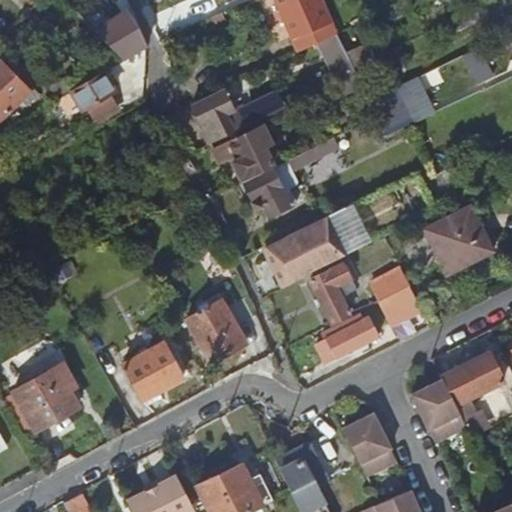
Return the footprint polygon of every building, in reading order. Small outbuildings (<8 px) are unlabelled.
[(272,0),(297,52),(319,42),(336,34),(320,0),(272,0)] [(148,46),(141,31),(129,11),(113,19),(96,31),(126,61),(148,46)] [(336,34),(319,42),(337,82),(356,72),(353,67),(336,34)] [(1,61),(0,62),(0,120),(30,93),(1,61)] [(102,71),(69,90),(81,109),(83,109),(93,126),(119,110),(109,93),(113,91),(102,71)] [(371,95),(387,132),(438,112),(422,74),(371,95)] [(362,107),(370,102),(370,101),(363,88),(354,92),(362,107)] [(191,106),(200,125),(209,121),(215,132),(230,124),(235,134),(285,108),(277,93),(236,114),(226,91),(191,106)] [(206,136),(215,132),(209,121),(200,125),(206,136)] [(263,125),(229,142),(236,159),(232,161),(241,179),(273,164),(265,149),(273,145),(263,125)] [(341,147),(336,136),(289,159),(295,170),(341,147)] [(268,218),(292,207),(278,180),(272,168),(245,181),(254,200),(252,201),(256,210),(263,207),(268,218)] [(285,177),(278,180),(292,207),(298,203),(285,177)] [(470,205),(425,227),(448,273),(493,249),(470,205)] [(264,246),(283,286),(344,253),(326,214),(264,246)] [(342,261),(309,278),(332,321),(351,311),(336,283),(350,276),(342,261)] [(373,289),(379,300),(380,299),(401,288),(409,283),(399,265),(388,271),(392,280),(373,289)] [(406,297),(401,288),(380,299),(385,308),(406,297)] [(246,344),(222,300),(188,320),(211,363),(246,344)] [(379,335),(370,317),(326,340),(326,342),(318,346),(326,362),(335,357),(336,358),(379,335)] [(164,343),(121,364),(140,401),(183,379),(164,343)] [(455,370),(443,377),(444,378),(455,400),(466,393),(468,396),(502,377),(488,348),(453,366),(455,370)] [(81,402),(60,362),(30,376),(25,368),(10,376),(36,426),(81,402)] [(444,378),(415,392),(439,444),(470,429),(455,400),(444,378)] [(341,423),(370,480),(400,467),(393,452),(395,451),(386,434),(386,432),(379,431),(376,425),(379,418),(375,408),(341,423)] [(322,417),(307,424),(335,446),(344,435),(322,417)] [(379,431),(386,432),(379,418),(376,425),(379,431)] [(297,488),(293,490),(303,511),(331,511),(305,460),(288,469),(297,488)] [(241,465),(199,487),(211,511),(251,511),(273,500),(259,473),(248,479),(241,465)] [(176,475),(126,501),(131,511),(192,511),(195,511),(176,475)] [(363,511),(414,511),(413,508),(419,506),(412,491),(363,511)] [(64,503),(66,507),(68,511),(88,511),(79,495),(64,503)]
